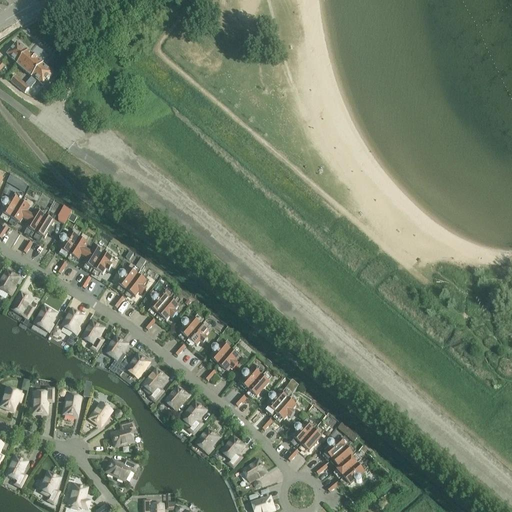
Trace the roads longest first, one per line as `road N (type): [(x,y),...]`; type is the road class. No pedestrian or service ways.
road 1 (residential): [(293,480),(254,433),(130,327),(0,248)]
road 2 (residential): [(119,511),(75,451),(0,427)]
